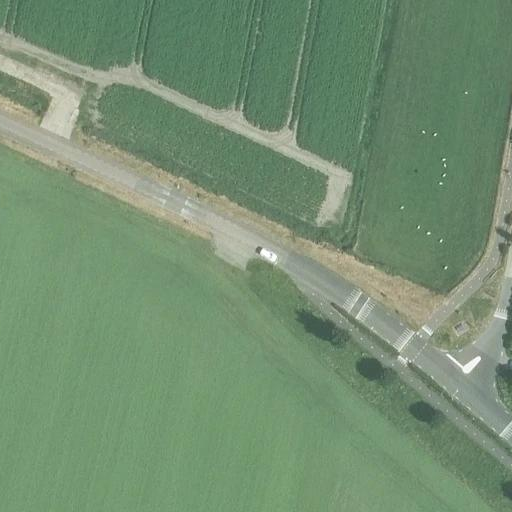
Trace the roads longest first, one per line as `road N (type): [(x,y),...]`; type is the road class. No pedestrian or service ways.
road 1 (tertiary): [(466,386),(285,259),(0,125)]
road 2 (tertiary): [(466,386),(502,325),(511,269)]
